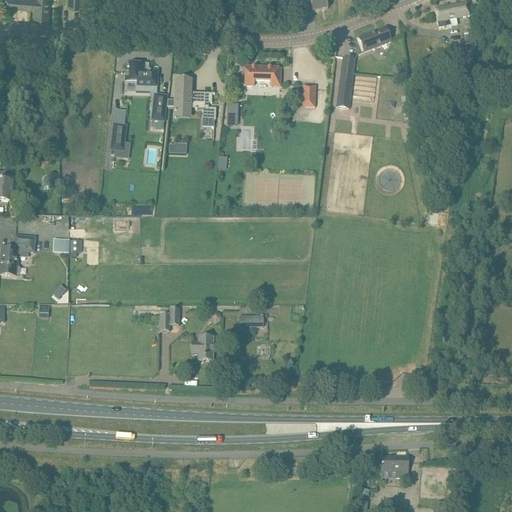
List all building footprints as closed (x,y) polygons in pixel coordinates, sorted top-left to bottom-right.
[(30,0),(3,0),(3,5),(17,7),(17,9),(30,10),(30,0)] [(30,0),(30,10),(34,10),(34,17),(48,18),(48,0),(30,0)] [(308,0),(310,4),(312,14),(328,10),(325,0),(308,0)] [(450,21),(456,20),(470,17),(467,4),(435,10),(439,29),(447,28),(451,27),(450,21)] [(391,44),(385,29),(358,39),(363,54),(391,44)] [(476,32),(464,33),(466,51),(465,54),(467,54),(468,58),(474,58),(474,54),(476,53),(476,48),(477,48),(476,32)] [(343,59),(336,109),(347,110),(354,61),(343,59)] [(141,73),(141,66),(128,65),(128,70),(127,70),(127,71),(125,71),(125,83),(136,84),(136,88),(157,88),(157,72),(148,72),(147,74),(145,74),(141,73)] [(465,65),(462,74),(463,74),(469,75),(471,67),(465,65)] [(280,88),(280,69),(245,68),(244,87),(253,87),(254,83),(270,83),(270,88),(280,88)] [(402,69),(394,73),(396,79),(405,76),(402,69)] [(167,101),(167,109),(169,109),(175,109),(175,118),(189,119),(189,111),(189,110),(195,110),(195,111),(197,111),(197,110),(203,110),(202,121),(215,121),(216,110),(208,109),(208,105),(212,105),(212,99),(214,99),(214,95),(212,95),(212,96),(192,95),(191,95),(189,95),(190,84),(176,83),(175,95),(175,102),(167,101)] [(302,109),(315,109),(315,87),(303,87),(302,109)] [(151,122),(164,123),(167,98),(154,96),(151,122)] [(401,99),(404,122),(413,121),(410,98),(401,99)] [(112,102),(111,114),(129,116),(130,104),(112,102)] [(113,125),(110,151),(123,153),(126,127),(113,125)] [(169,146),(168,155),(186,156),(186,147),(169,146)] [(218,158),(217,170),(226,171),(227,159),(218,158)] [(0,202),(4,203),(10,203),(12,183),(4,182),(5,174),(0,173),(0,202)] [(16,278),(16,276),(18,276),(20,274),(20,270),(18,268),(16,268),(17,257),(23,258),(25,256),(25,253),(33,254),(35,240),(15,238),(14,246),(15,246),(15,251),(1,249),(0,265),(0,276),(9,277),(16,278)] [(52,255),(68,255),(69,242),(53,241),(52,255)] [(493,287),(504,282),(501,273),(489,278),(493,287)] [(511,299),(511,289),(503,289),(503,300),(511,299)] [(49,307),(40,307),(38,317),(48,318),(49,307)] [(160,317),(159,333),(169,333),(169,327),(179,327),(179,311),(169,311),(169,317),(160,317)] [(261,318),(239,318),(239,329),(261,329),(261,318)] [(212,363),(212,353),(212,339),(198,339),(198,345),(192,345),(191,356),(198,356),(198,362),(212,363)] [(397,474),(397,479),(407,480),(407,458),(382,458),(381,474),(397,474)]
